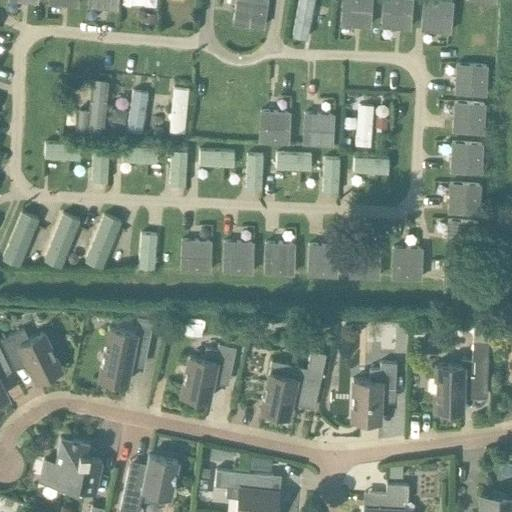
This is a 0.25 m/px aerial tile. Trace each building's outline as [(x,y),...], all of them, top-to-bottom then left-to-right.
[(112,9),(113,0),(82,0),(82,4),(112,9)] [(231,0),(227,20),(260,27),(264,0),(231,0)] [(369,24),(369,0),(337,0),(337,24),(369,24)] [(378,0),(376,25),(409,28),(410,0),(378,0)] [(417,0),(416,28),(448,29),(449,0),(417,0)] [(449,92),(483,93),(484,62),(450,61),(449,92)] [(85,107),(73,107),(72,131),(101,132),(102,78),(85,77),(85,107)] [(167,85),(166,130),(184,131),(185,86),(167,85)] [(128,88),(123,129),(141,132),(146,90),(128,88)] [(446,171),(481,172),(482,100),(448,99),(446,171)] [(369,143),(370,102),(354,102),(353,143),(369,143)] [(255,140),(286,139),(285,107),(254,108),(255,140)] [(330,142),(331,111),(299,110),(298,141),(330,142)] [(41,140),(41,156),(77,157),(78,141),(41,140)] [(92,144),(87,179),(105,182),(110,146),(92,144)] [(119,144),(119,160),(157,161),(158,145),(119,144)] [(196,147),(196,163),(232,164),(233,148),(196,147)] [(185,184),(186,149),(168,148),(167,184),(185,184)] [(273,150),(273,166),(311,167),(311,151),(273,150)] [(243,187),(263,187),(263,152),(243,151),(243,187)] [(387,171),(388,155),(353,154),(352,171),(387,171)] [(338,190),(339,156),(320,155),(319,190),(338,190)] [(443,181),(442,211),(477,212),(477,182),(443,181)] [(0,246),(0,257),(14,264),(36,217),(17,208),(0,246)] [(56,266),(77,219),(57,210),(37,257),(56,266)] [(99,212),(78,258),(97,267),(118,220),(99,212)] [(439,218),(439,233),(469,233),(469,218),(439,218)] [(136,231),(135,267),(153,267),(154,232),(136,231)] [(175,269),(208,270),(209,239),(176,238),(175,269)] [(217,271),(251,272),(252,239),(218,238),(217,271)] [(302,273),(336,273),(337,238),(303,238),(302,273)] [(262,239),(261,272),(290,272),(291,240),(262,239)] [(345,243),(344,275),(376,276),(376,244),(345,243)] [(385,276),(419,278),(420,245),(386,244),(385,276)] [(166,311),(153,311),(152,319),(139,317),(136,333),(110,328),(100,379),(127,384),(132,361),(146,364),(154,322),(163,323),(166,311)] [(292,317),(292,332),(317,332),(317,317),(292,317)] [(462,358),(462,365),(436,364),(435,408),(462,409),(462,395),(487,395),(488,323),(473,323),(472,359),(462,358)] [(24,327),(0,338),(2,341),(14,366),(28,363),(36,379),(61,366),(45,333),(43,330),(29,337),(25,330),(24,327)] [(366,328),(366,346),(395,347),(395,329),(366,328)] [(188,352),(180,393),(208,398),(211,382),(228,382),(236,346),(218,342),(217,348),(205,346),(204,355),(188,352)] [(0,400),(8,396),(0,378),(0,373),(11,368),(0,346),(0,400)] [(308,368),(272,360),(261,411),(289,417),(292,403),(315,408),(327,353),(312,350),(308,368)] [(352,375),(351,417),(379,418),(380,401),(394,398),(396,360),(380,360),(380,366),(370,365),(369,375),(352,375)] [(97,494),(103,461),(90,459),(91,455),(89,454),(91,444),(62,438),(57,463),(46,461),(43,478),(54,480),(53,485),(97,494)] [(148,465),(132,461),(121,511),(140,511),(145,491),(171,497),(179,461),(150,455),(148,465)] [(247,455),(246,469),(267,472),(268,457),(247,455)] [(390,465),(389,475),(402,476),(402,466),(390,465)] [(209,469),(199,468),(198,478),(208,480),(209,469)] [(277,511),(279,491),(272,490),(274,475),(217,469),(216,486),(228,487),(227,497),(239,498),(237,511),(277,511)] [(404,511),(405,502),(408,502),(409,484),(387,483),(387,493),(373,492),(372,508),(365,507),(364,511),(404,511)] [(511,511),(511,496),(482,496),(481,511),(511,511)] [(91,503),(88,511),(102,511),(104,507),(91,503)]
